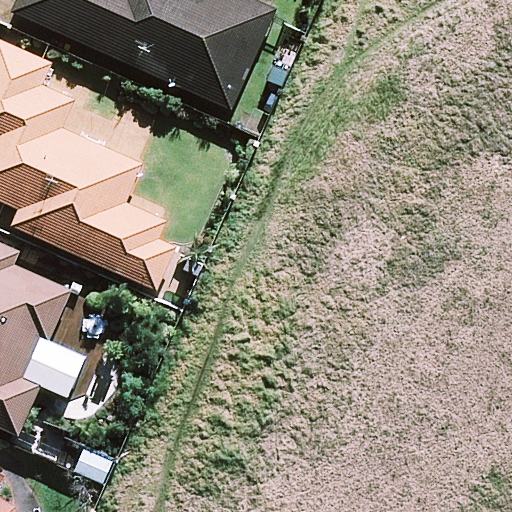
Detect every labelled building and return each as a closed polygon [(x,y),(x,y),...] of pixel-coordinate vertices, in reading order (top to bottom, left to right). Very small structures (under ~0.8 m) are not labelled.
[(18,0),(13,11),(230,107),(274,7),(259,0),(18,0)] [(61,68),(0,36),(0,202),(15,210),(10,221),(149,290),(175,237),(165,232),(173,218),(133,198),(150,164),(68,124),(82,96),(54,82),(61,68)] [(49,332),(66,340),(79,311),(72,308),(81,289),(9,257),(12,250),(0,244),(0,425),(20,434),(43,382),(30,376),(49,332)] [(107,485),(116,459),(79,446),(70,472),(107,485)] [(0,511),(16,511),(0,501),(0,511)]
